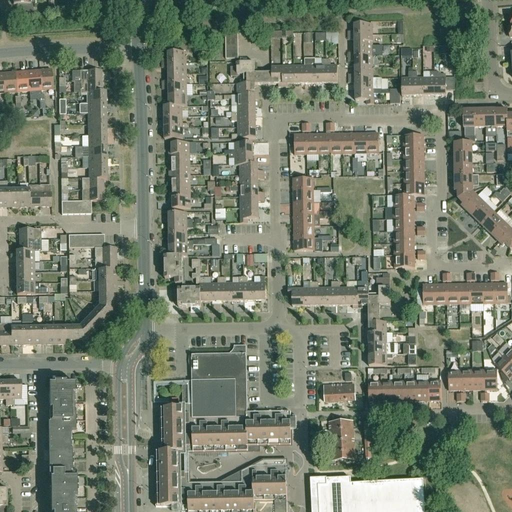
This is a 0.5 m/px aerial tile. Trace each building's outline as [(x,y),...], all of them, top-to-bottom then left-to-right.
[(12,0),(13,5),(18,5),(18,13),(33,13),(33,5),(30,5),(30,0),(12,0)] [(347,37),(372,36),(372,25),(353,25),(353,32),(347,32),(347,37)] [(316,43),(326,42),(326,34),(316,35),(316,43)] [(326,45),(338,45),(338,34),(326,34),(326,42),(326,45)] [(313,44),(312,35),(304,35),(305,44),(313,44)] [(372,36),(347,37),(348,41),(354,41),(354,48),(372,47),(372,36)] [(382,47),(372,47),(354,48),(354,54),(348,54),(348,58),(372,58),(382,58),(382,47)] [(162,65),(185,64),(185,53),(168,53),(168,60),(162,60),(162,65)] [(315,85),(326,85),(325,53),(321,53),(322,67),(315,67),(315,85)] [(327,53),(325,53),(326,85),(337,85),(337,67),(330,67),(330,54),(327,54),(327,53)] [(372,58),(348,58),(348,63),(354,63),(354,69),(372,69),(372,58)] [(304,85),(315,85),(315,67),(315,59),(304,59),(304,61),(304,85)] [(300,67),(294,67),(294,85),(304,85),(304,61),(300,61),(300,67)] [(168,75),(186,75),(185,64),(162,65),(162,69),(168,69),(168,75)] [(282,67),(271,67),(271,74),(266,74),(255,74),(255,64),(236,64),(236,68),(230,68),(230,78),(237,78),(237,75),(243,75),(243,86),(255,86),(266,86),(278,85),(278,88),(283,88),(282,67)] [(282,67),(283,88),(288,88),(288,85),(294,85),(294,67),(282,67)] [(372,69),(354,69),(354,76),(348,76),(348,80),(372,80),(372,69)] [(39,72),(41,92),(53,91),(51,71),(39,72)] [(29,93),(41,92),(39,72),(27,73),(29,93)] [(80,83),(101,83),(101,72),(80,72),(80,83)] [(27,73),(15,74),(17,94),(29,93),(27,73)] [(413,97),(412,73),(408,73),(408,79),(401,79),(401,97),(413,97)] [(423,97),(423,79),(416,79),(416,73),(412,73),(413,97),(423,97)] [(434,97),(434,73),(429,73),(429,79),(423,79),(423,97),(434,97)] [(434,73),(434,97),(445,97),(445,75),(438,75),(438,73),(434,73)] [(15,74),(4,75),(5,95),(17,94),(15,74)] [(186,75),(168,75),(168,82),(162,82),(162,86),(186,86),(186,75)] [(372,80),(348,80),(348,84),(354,84),(354,91),(373,91),(372,80)] [(80,94),(105,94),(105,93),(102,93),(101,83),(80,83),(80,94)] [(186,86),(162,86),(162,91),(168,91),(168,97),(186,97),(186,86)] [(237,86),(237,97),(258,97),(258,91),(255,91),(255,86),(243,86),(237,86)] [(373,91),(354,91),(355,102),(366,102),(366,106),(373,106),(373,95),(390,95),(390,106),(399,105),(399,91),(390,91),(373,91)] [(105,94),(80,94),(80,95),(88,95),(88,105),(105,104),(105,94)] [(186,97),(168,97),(168,104),(162,104),(162,108),(186,107),(186,97)] [(237,108),(255,107),(255,101),(258,101),(258,97),(237,97),(237,108)] [(88,116),(106,115),(105,104),(88,105),(80,105),(80,115),(88,115),(88,116)] [(164,118),(182,118),(182,113),(188,112),(188,108),(186,108),(186,107),(162,108),(164,108),(164,118)] [(231,114),(231,119),(256,118),(255,107),(237,108),(237,114),(231,114)] [(485,128),(485,110),(474,111),(475,129),(485,128)] [(496,128),(495,110),(485,110),(485,128),(496,128)] [(507,128),(506,110),(495,110),(496,128),(506,128),(506,133),(507,133),(507,128)] [(475,129),(474,111),(462,111),(463,129),(475,129)] [(106,115),(88,116),(88,126),(106,126),(106,115)] [(164,129),(188,129),(188,125),(182,125),(182,118),(164,118),(164,129)] [(237,122),(237,129),(256,129),(256,118),(231,119),(231,123),(237,122)] [(106,126),(88,126),(88,137),(106,137),(106,126)] [(188,129),(164,129),(164,140),(183,140),(182,133),(188,133),(188,129)] [(256,139),(256,129),(237,129),(237,135),(232,135),(232,140),(256,139)] [(331,135),(319,136),(319,156),(331,156),(331,135)] [(331,135),(331,156),(343,155),(343,135),(331,135)] [(343,135),(343,155),(355,155),(355,135),(343,135)] [(367,135),(355,135),(355,155),(367,155),(367,135)] [(367,155),(379,155),(379,135),(367,135),(367,155)] [(307,136),(306,136),(294,136),(295,156),(307,156),(307,136)] [(319,136),(307,136),(307,156),(319,156),(319,136)] [(424,149),(424,136),(404,137),(404,149),(424,149)] [(89,148),(106,148),(106,137),(88,137),(82,137),(82,148),(89,148)] [(253,143),(235,144),(235,150),(229,150),(229,155),(253,155),(253,143)] [(190,144),(172,144),(172,151),(169,151),(169,155),(190,155),(190,144)] [(472,144),(465,144),(454,144),(454,155),(472,155),(472,144)] [(89,159),(106,159),(106,148),(89,148),(82,148),(83,159),(89,159)] [(424,161),(424,149),(404,149),(404,161),(424,161)] [(497,152),(497,158),(497,162),(505,162),(505,151),(497,151),(497,152)] [(190,155),(169,155),(169,160),(172,160),(172,166),(190,166),(190,155)] [(253,155),(229,155),(229,159),(235,159),(235,166),(240,166),(240,165),(253,165),(253,155)] [(454,155),(454,166),(472,166),(472,155),(454,155)] [(89,170),(106,169),(106,159),(89,159),(89,168),(89,170)] [(424,161),(404,161),(404,173),(424,173),(424,161)] [(258,172),(258,165),(253,165),(240,165),(240,166),(240,176),(264,176),(264,172),(258,172)] [(190,166),(172,166),(172,172),(169,172),(169,177),(190,177),(190,166)] [(454,166),(455,177),(472,177),(472,166),(454,166)] [(82,181),(107,180),(106,169),(89,170),(89,181),(82,181)] [(424,185),(424,173),(404,173),(404,185),(424,185)] [(240,187),(258,187),(258,180),(265,180),(264,176),(240,176),(240,187)] [(190,177),(169,177),(169,182),(172,182),(172,188),(190,188),(190,177)] [(455,177),(455,188),(472,187),(472,177),(455,177)] [(82,191),(103,191),(103,181),(107,181),(107,180),(82,181),(82,191)] [(314,180),(293,180),(293,192),(314,192),(314,180)] [(413,197),(424,197),(424,185),(404,185),(404,197),(413,197)] [(29,187),(28,187),(28,191),(18,191),(19,209),(29,209),(29,187)] [(40,208),(40,187),(29,187),(29,209),(40,208)] [(40,208),(51,208),(51,187),(40,187),(40,208)] [(240,198),(265,198),(264,193),(258,193),(258,187),(240,187),(230,187),(230,192),(240,192),(240,198)] [(472,193),(472,187),(455,188),(455,193),(457,193),(458,200),(472,193)] [(190,188),(172,188),(172,194),(170,194),(170,199),(191,198),(190,188)] [(19,209),(18,191),(8,191),(8,209),(19,209)] [(91,202),(103,202),(103,191),(82,191),(82,203),(85,203),(91,202)] [(314,204),(314,192),(293,192),(294,204),(314,204)] [(461,207),(464,211),(477,198),(472,193),(458,200),(463,205),(461,207)] [(388,209),(393,209),(413,209),(417,209),(425,209),(425,204),(413,205),(413,197),(404,197),(388,197),(388,209)] [(191,198),(170,199),(170,204),(172,204),(173,210),(191,210),(191,198)] [(241,209),(258,209),(258,202),(265,202),(265,198),(240,198),(241,209)] [(464,211),(472,218),(485,205),(477,198),(464,211)] [(294,204),(294,216),(314,216),(314,204),(294,204)] [(493,213),(485,205),(472,218),(480,226),(482,227),(483,229),(491,237),(504,224),(496,216),(494,214),(493,213)] [(241,224),(247,224),(247,221),(258,220),(258,209),(241,209),(241,224)] [(394,221),(414,221),(413,209),(393,209),(394,221)] [(220,211),(220,220),(231,221),(231,211),(220,211)] [(169,214),(169,225),(193,225),(193,220),(187,221),(187,213),(169,214)] [(314,216),(294,216),(294,228),(314,228),(314,220),(324,220),(324,218),(318,218),(318,216),(314,216)] [(414,221),(394,221),(394,233),(414,233),(414,221)] [(491,237),(499,244),(511,231),(504,224),(491,237)] [(169,236),(187,236),(187,229),(193,229),(193,225),(169,225),(169,236)] [(294,228),(294,240),(314,240),(314,228),(294,228)] [(40,230),(19,231),(19,242),(41,242),(40,230)] [(510,251),(511,245),(511,231),(499,244),(503,248),(505,246),(510,251)] [(394,233),(394,245),(414,245),(414,233),(394,233)] [(169,236),(169,247),(193,246),(193,242),(187,242),(187,236),(169,236)] [(315,252),(314,240),(294,240),(294,252),(315,252)] [(41,242),(19,242),(19,252),(16,252),(16,253),(41,252),(41,242)] [(394,245),(394,257),(414,257),(414,245),(394,245)] [(165,257),(165,258),(187,257),(187,251),(193,251),(193,246),(169,247),(170,257),(165,257)] [(98,249),(95,249),(95,261),(116,260),(116,249),(104,249),(98,249)] [(34,263),(34,253),(41,253),(41,252),(16,253),(16,264),(34,263)] [(260,257),(260,264),(272,264),(271,256),(260,257)] [(183,258),(188,258),(187,257),(165,258),(165,280),(176,280),(176,285),(183,285),(183,258)] [(414,257),(394,257),(394,259),(386,259),(386,269),(394,269),(394,270),(414,269),(414,257)] [(116,260),(95,261),(95,272),(116,271),(116,260)] [(201,285),(200,279),(200,261),(192,261),(192,269),(196,269),(196,275),(192,275),(192,279),(196,279),(196,285),(200,285),(201,285)] [(34,263),(16,264),(16,274),(34,274),(34,263)] [(99,282),(116,282),(116,271),(95,272),(92,272),(92,283),(99,282)] [(34,274),(16,274),(16,285),(34,285),(34,274)] [(366,330),(366,335),(386,334),(386,323),(379,323),(379,316),(379,313),(379,306),(390,306),(390,288),(390,280),(390,275),(383,275),(383,280),(376,280),(376,289),(378,289),(378,295),(368,295),(368,307),(368,313),(368,316),(368,319),(368,330),(366,330)] [(244,302),(243,278),(239,278),(239,284),(233,284),(233,302),(244,302)] [(244,302),(255,302),(254,284),(248,284),(248,278),(243,278),(244,302)] [(254,284),(255,302),(266,302),(266,284),(265,284),(265,278),(261,278),(261,284),(254,284)] [(201,303),(211,303),(211,284),(204,284),(204,279),(200,279),(201,285),(200,285),(200,290),(201,303)] [(211,303),(222,303),(222,279),(217,279),(217,284),(211,284),(211,303)] [(222,303),(233,302),(233,284),(226,284),(226,279),(222,279),(222,303)] [(116,282),(99,282),(99,293),(116,293),(116,282)] [(309,290),(303,290),(303,308),(314,307),(314,283),(309,283),(309,290)] [(318,283),(314,283),(314,307),(325,307),(325,289),(318,289),(318,283)] [(325,307),(336,307),(335,283),(331,283),(331,289),(325,289),(325,307)] [(336,307),(346,307),(346,289),(340,289),(340,283),(335,283),(336,307)] [(17,297),(32,296),(47,296),(47,288),(39,288),(39,285),(34,285),(16,285),(17,297)] [(471,285),(467,285),(459,286),(459,306),(471,306),(471,285)] [(471,306),(483,306),(483,285),(471,285),(471,306)] [(495,285),(490,285),(483,285),(483,306),(495,305),(495,285)] [(495,305),(507,305),(507,285),(495,285),(495,305)] [(435,306),(435,286),(423,286),(423,307),(435,306)] [(447,286),(442,286),(435,286),(435,306),(447,306),(447,286)] [(459,286),(451,286),(447,286),(447,306),(459,306),(459,286)] [(352,310),(357,310),(357,289),(346,289),(346,307),(352,307),(352,310)] [(368,295),(368,289),(357,289),(357,310),(362,309),(362,307),(368,307),(368,295)] [(200,290),(172,290),(172,304),(178,303),(178,308),(201,308),(201,303),(200,290)] [(303,308),(303,290),(288,290),(288,296),(292,296),(292,308),(303,308)] [(65,328),(65,346),(66,346),(66,341),(85,341),(112,313),(112,293),(116,293),(99,293),(99,303),(96,303),(94,308),(96,310),(82,324),(81,323),(75,325),(75,328),(65,328)] [(22,328),(22,347),(33,346),(33,328),(32,328),(32,323),(22,323),(22,328)] [(0,325),(1,347),(11,347),(11,325),(0,325)] [(22,347),(22,328),(12,329),(12,325),(11,325),(11,347),(22,347)] [(44,346),(43,328),(33,328),(33,346),(44,346)] [(54,346),(54,328),(43,328),(44,346),(54,346)] [(65,346),(65,328),(54,328),(54,346),(65,346)] [(386,345),(386,334),(366,335),(366,339),(368,339),(368,345),(386,345)] [(386,345),(368,345),(368,356),(393,356),(397,356),(397,345),(386,345)] [(416,355),(416,346),(408,346),(408,355),(416,355)] [(226,355),(191,356),(192,382),(182,382),(183,409),(171,409),(171,410),(160,410),(161,453),(160,453),(160,461),(161,469),(156,469),(156,496),(156,508),(175,508),(175,510),(182,510),(181,511),(286,511),(286,461),(280,462),(264,462),(253,468),(253,484),(189,485),(189,474),(179,474),(178,460),(178,453),(248,452),(269,441),(291,440),(290,432),(291,432),(291,428),(294,428),(293,421),(296,421),(296,416),(291,416),(291,413),(247,413),(246,347),(234,347),(234,348),(234,349),(234,350),(233,351),(233,352),(232,353),(231,353),(230,354),(229,354),(228,355),(227,355),(226,355)] [(511,349),(503,358),(511,366),(511,349)] [(368,356),(369,367),(386,367),(386,360),(393,360),(393,356),(368,356)] [(511,366),(503,358),(494,367),(509,381),(511,377),(511,366)] [(485,391),(497,391),(496,371),(484,372),(485,391)] [(461,392),(460,372),(448,372),(449,392),(461,392)] [(472,372),(460,372),(461,392),(473,392),(472,372)] [(484,372),(472,372),(473,392),(485,391),(484,372)] [(0,382),(0,400),(5,400),(6,407),(10,407),(9,382),(0,382)] [(9,382),(10,407),(14,407),(14,400),(21,400),(21,382),(9,382)] [(417,403),(429,403),(428,382),(416,383),(417,403)] [(429,403),(441,403),(441,382),(428,382),(429,403)] [(53,384),(49,384),(49,423),(48,423),(49,478),(50,478),(50,511),(75,511),(75,499),(76,499),(75,477),(71,477),(71,450),(70,450),(70,433),(75,433),(74,411),(74,395),(74,384),(66,384),(66,383),(53,384)] [(380,383),(368,383),(368,403),(381,403),(380,383)] [(392,383),(380,383),(381,403),(393,403),(392,383)] [(404,383),(392,383),(393,403),(405,403),(404,383)] [(405,403),(417,403),(416,383),(404,383),(405,403)] [(345,403),(344,386),(324,387),(325,404),(345,403)] [(344,386),(345,403),(355,402),(354,386),(344,386)] [(424,511),(423,481),(351,485),(350,480),(351,480),(351,479),(327,480),(326,480),(326,481),(327,481),(327,486),(319,487),(319,486),(318,486),(318,487),(319,511),(424,511)]
